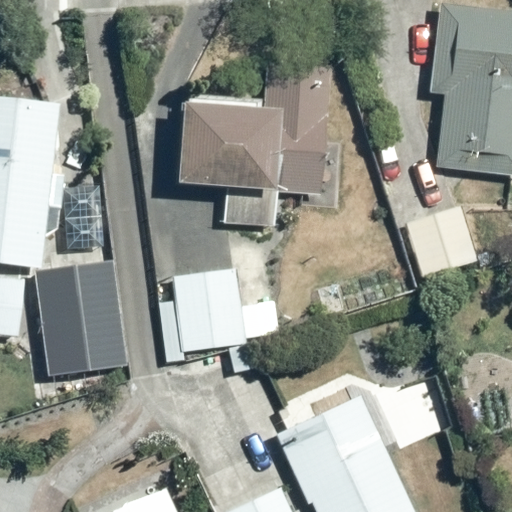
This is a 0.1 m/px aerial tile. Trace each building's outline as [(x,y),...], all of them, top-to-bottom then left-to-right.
[(435,0),(426,92),(439,92),(430,171),(511,179),(511,4),(473,0),(435,0)] [(263,96),(173,90),(167,180),(224,184),(221,224),(270,227),(272,192),(299,194),(298,210),(342,213),(347,141),(320,139),(326,56),(266,52),(263,96)] [(0,262),(43,266),(56,99),(0,94),(0,262)] [(462,205),(402,227),(417,268),(477,247),(462,205)] [(173,296),(155,297),(161,364),(184,362),(183,351),(225,347),(227,375),(256,372),(254,340),(263,339),(262,319),(274,318),(271,283),(265,283),(263,261),(277,260),(276,237),(233,240),(235,266),(171,271),(173,296)] [(83,280),(0,274),(0,343),(9,344),(9,338),(79,343),(83,280)] [(258,453),(204,478),(219,511),(410,511),(356,397),(316,416),(308,399),(276,414),(284,433),(255,447),(258,453)] [(171,511),(156,479),(84,511),(171,511)]
